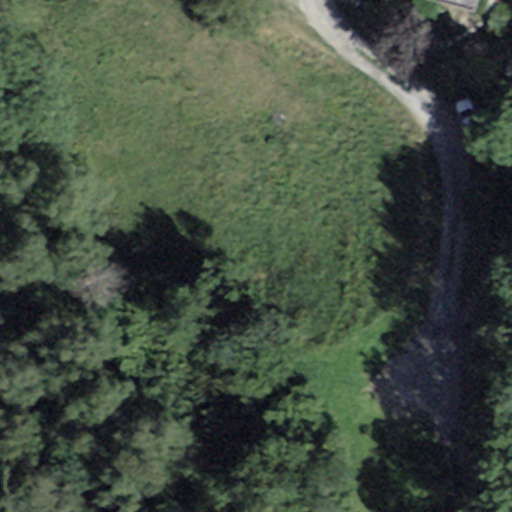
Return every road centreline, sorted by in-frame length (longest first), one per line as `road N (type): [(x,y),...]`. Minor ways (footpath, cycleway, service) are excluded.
road 1 (track): [(318,0),(342,43),(433,146),(467,292)]
road 2 (track): [(467,292),(442,352),(462,511)]
road 3 (track): [(467,292),(497,231),(511,173)]
